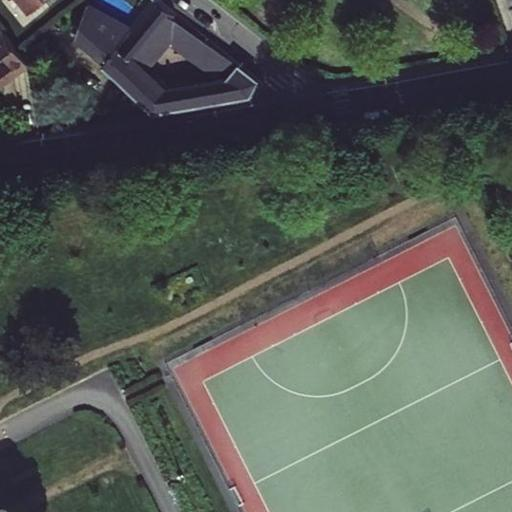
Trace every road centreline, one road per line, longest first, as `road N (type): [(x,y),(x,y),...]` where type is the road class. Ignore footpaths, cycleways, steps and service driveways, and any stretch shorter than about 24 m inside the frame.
road 1 (tertiary): [(300,109),(0,160)]
road 2 (unclassified): [(0,436),(103,385),(167,511)]
road 3 (tertiary): [(511,73),(300,109)]
road 4 (residential): [(300,109),(269,60),(195,0)]
